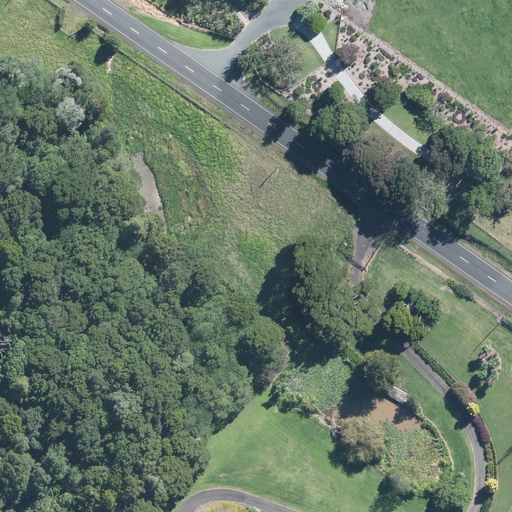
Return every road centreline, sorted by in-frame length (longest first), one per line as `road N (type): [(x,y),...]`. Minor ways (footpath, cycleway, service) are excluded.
road 1 (unclassified): [(90,0),(511,294)]
road 2 (unknown): [(379,201),(349,256),(351,268),(368,302),(435,373),(471,430),(475,471),(462,511)]
road 3 (unknown): [(304,511),(221,483),(185,495),(170,511)]
